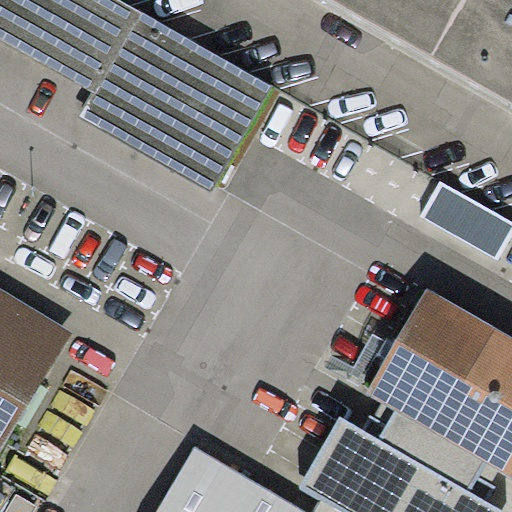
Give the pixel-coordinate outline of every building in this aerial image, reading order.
[(143,11),(122,0),(0,0),(0,32),(99,89),(143,11)] [(511,0),(320,0),(511,109),(511,0)] [(276,88),(143,11),(99,89),(87,110),(220,186),(276,88)] [(380,400),(314,511),(305,511),(195,448),(157,511),(399,511),(445,435),(511,473),(511,341),(429,293),(369,394),(380,400)] [(0,450),(58,358),(0,322),(0,450)]
